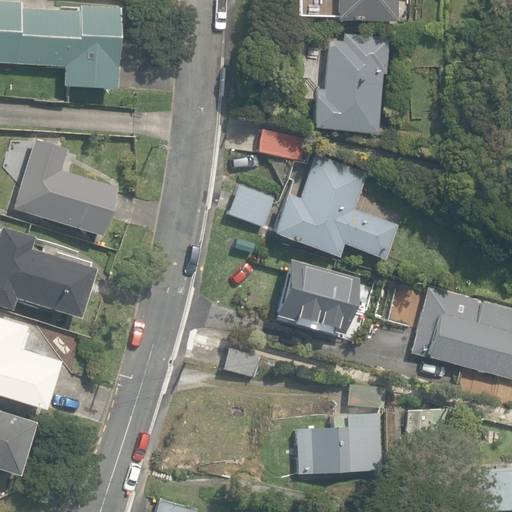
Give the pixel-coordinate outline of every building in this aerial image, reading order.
[(331,20),(394,21),(393,0),(292,0),(293,16),(332,17),(331,20)] [(57,86),(109,89),(114,8),(72,5),(72,12),(0,7),(0,64),(58,68),(57,86)] [(307,127),(372,134),(378,72),(382,72),(385,37),(339,32),(338,41),(323,39),(318,89),(311,88),(307,127)] [(237,96),(279,99),(281,77),(239,74),(237,96)] [(299,139),(260,132),(256,155),(295,161),(299,139)] [(9,208),(94,234),(109,186),(56,170),(62,149),(29,139),(9,208)] [(336,243),(380,258),(392,225),(349,210),(362,173),(311,155),(296,198),(281,193),(267,233),(331,256),(336,243)] [(225,214),(260,227),(271,199),(236,185),(225,214)] [(17,300),(73,318),(89,268),(26,248),(30,236),(0,226),(0,307),(7,310),(10,300),(16,302),(17,300)] [(233,238),(230,249),(248,255),(252,244),(233,238)] [(270,315),(339,334),(354,277),(285,259),(270,315)] [(407,352),(511,377),(511,304),(423,284),(407,352)] [(0,396),(38,409),(53,360),(14,348),(21,326),(0,319),(0,396)] [(217,368),(253,379),(260,357),(224,347),(217,368)] [(343,404),(380,407),(382,387),(344,384),(343,404)] [(403,411),(406,449),(439,447),(445,408),(403,411)] [(292,429),(294,473),(378,468),(375,412),(329,415),(329,427),(292,429)] [(0,470),(12,475),(29,422),(0,413),(0,470)] [(402,491),(427,494),(430,454),(405,452),(402,491)] [(466,511),(505,509),(504,511),(511,511),(511,466),(461,470),(464,511),(466,511)] [(153,511),(195,511),(196,510),(157,499),(153,511)]
